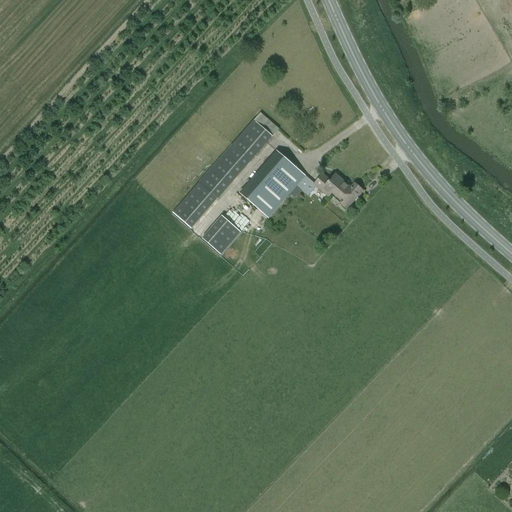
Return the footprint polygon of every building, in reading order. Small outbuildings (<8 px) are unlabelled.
[(253,120),(172,213),(192,230),(273,137),(279,129),(261,113),(254,121),(253,120)] [(290,194),(306,177),(277,151),(240,194),(269,219),(290,194)] [(306,177),(290,194),(294,197),(300,190),(308,197),(317,187),(328,197),(337,186),(342,191),(347,185),(335,175),(330,181),(323,175),(315,184),(306,177)] [(351,189),(347,185),(342,191),(337,186),(328,197),(329,197),(332,194),(342,202),(340,204),(347,209),(363,191),(355,184),(351,189)] [(225,219),(204,241),(221,256),(241,233),(225,219)]
